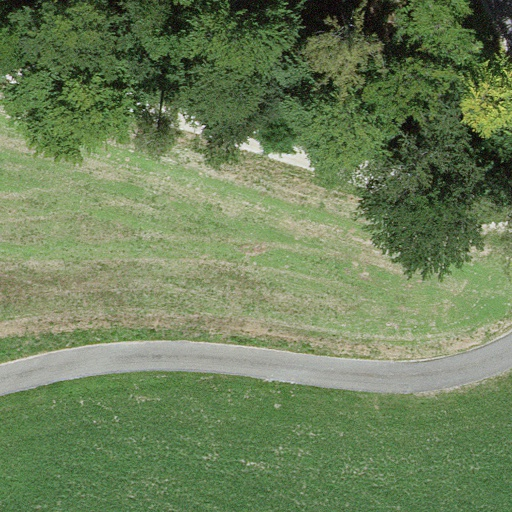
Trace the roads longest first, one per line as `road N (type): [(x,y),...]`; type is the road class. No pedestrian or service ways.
road 1 (unclassified): [(511,350),(421,374),(148,352),(87,358),(0,382)]
road 2 (track): [(511,213),(108,94)]
